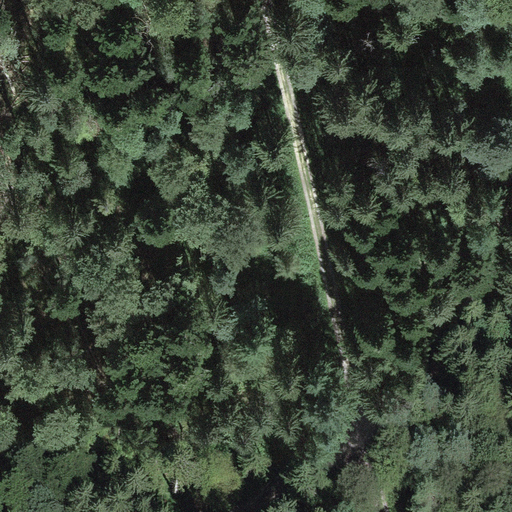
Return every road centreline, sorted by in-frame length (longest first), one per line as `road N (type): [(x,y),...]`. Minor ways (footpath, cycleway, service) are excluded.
road 1 (track): [(382,511),(265,0)]
road 2 (track): [(246,511),(402,401),(427,373),(471,294),(511,177)]
